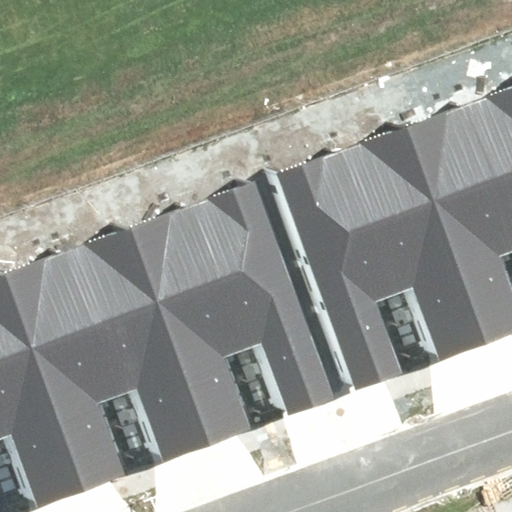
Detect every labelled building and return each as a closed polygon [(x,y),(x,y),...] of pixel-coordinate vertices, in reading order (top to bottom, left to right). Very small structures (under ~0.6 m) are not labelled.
[(511,84),(467,101),(511,222),(511,84)] [(403,124),(482,339),(511,328),(511,286),(501,257),(511,252),(511,222),(467,101),(403,124)] [(437,356),(482,339),(403,124),(338,148),(393,296),(412,288),(437,356)] [(272,172),(352,387),(397,370),(372,303),(393,296),(338,148),(272,172)] [(294,411),(340,394),(260,178),(194,202),(249,350),(269,343),(294,411)] [(132,225),(211,440),(253,424),(229,357),(249,350),(194,202),(132,225)] [(165,457),(211,440),(132,225),(66,248),(121,397),(140,389),(165,457)] [(2,272),(81,487),(125,471),(100,404),(121,397),(66,248),(2,272)] [(36,503),(81,487),(2,272),(0,272),(0,440),(11,436),(36,503)]
